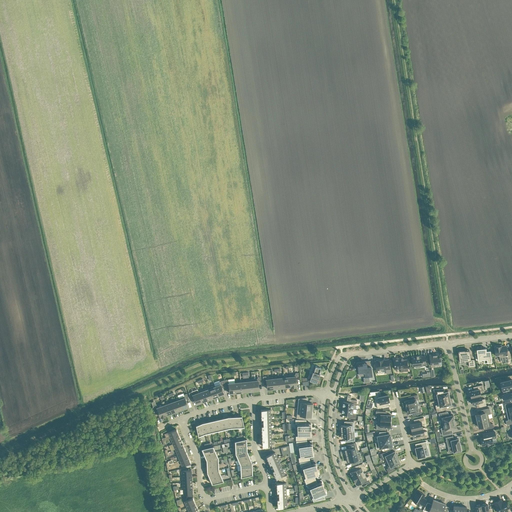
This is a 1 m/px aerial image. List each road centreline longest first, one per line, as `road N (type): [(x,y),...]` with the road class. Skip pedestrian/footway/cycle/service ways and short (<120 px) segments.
road 1 (track): [(0,453),(202,362),(340,346)]
road 2 (track): [(447,334),(395,0)]
